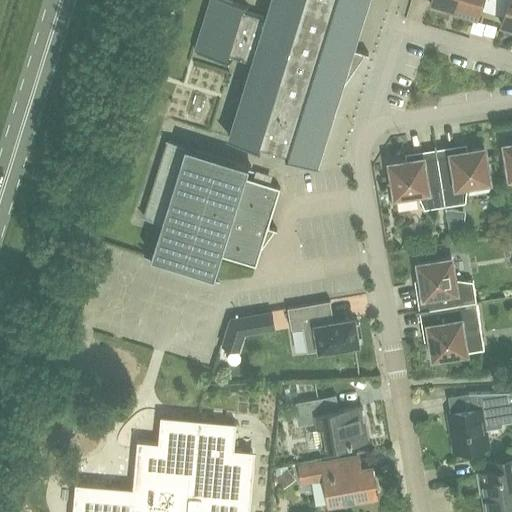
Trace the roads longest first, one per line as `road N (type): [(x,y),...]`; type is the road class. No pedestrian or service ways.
road 1 (residential): [(419,511),(365,159),(387,132),(511,112)]
road 2 (secondary): [(0,197),(60,0)]
